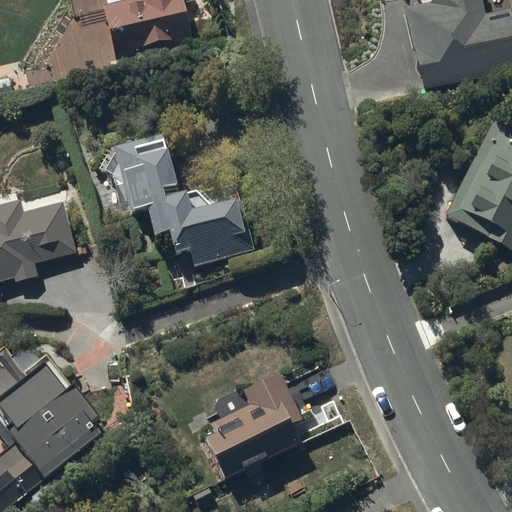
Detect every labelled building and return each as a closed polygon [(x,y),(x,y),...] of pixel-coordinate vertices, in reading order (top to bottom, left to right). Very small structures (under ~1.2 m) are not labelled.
[(68,0),(74,20),(96,15),(110,70),(194,48),(183,7),(192,5),(190,0),(68,0)] [(404,16),(424,96),(511,73),(511,0),(508,1),(511,11),(486,18),(481,0),(436,0),(430,9),(404,16)] [(511,132),(494,124),(445,222),(511,256),(511,132)] [(236,188),(180,204),(176,190),(179,190),(172,162),(167,163),(161,143),(114,156),(122,185),(126,184),(136,220),(148,217),(155,244),(170,240),(176,262),(191,257),(195,271),(255,255),(236,188)] [(0,287),(14,284),(15,287),(39,280),(35,269),(76,257),(63,210),(24,221),(21,211),(0,217),(0,287)] [(0,511),(8,511),(43,484),(45,486),(101,441),(94,432),(102,426),(46,357),(39,363),(36,359),(19,356),(12,362),(5,354),(0,358),(0,429),(6,437),(5,438),(13,448),(0,459),(0,511)] [(226,487),(300,449),(291,432),(304,426),(281,379),(244,398),(250,410),(211,430),(216,440),(205,445),(226,487)]
